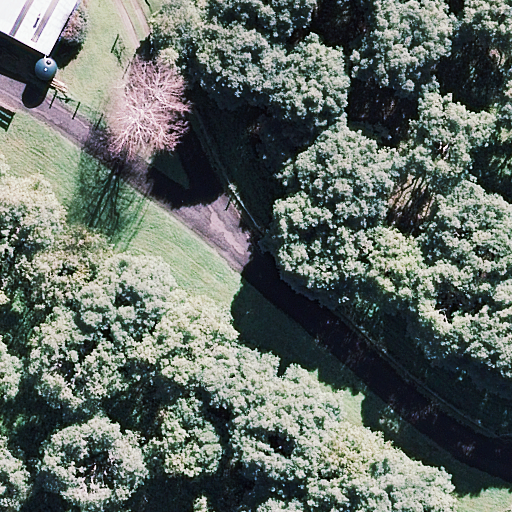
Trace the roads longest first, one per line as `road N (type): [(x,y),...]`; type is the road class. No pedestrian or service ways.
road 1 (track): [(511,462),(443,429),(254,263),(0,81)]
road 2 (track): [(122,0),(207,189)]
